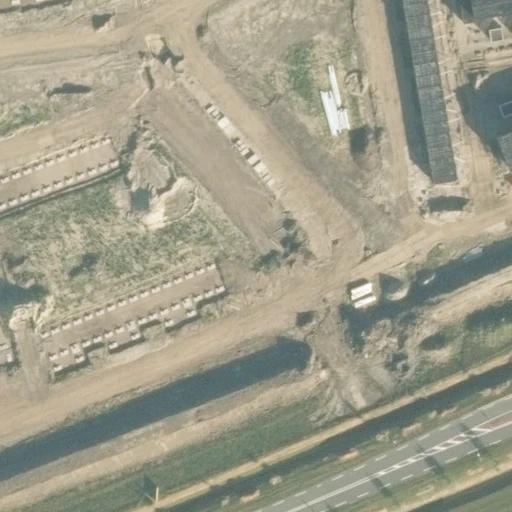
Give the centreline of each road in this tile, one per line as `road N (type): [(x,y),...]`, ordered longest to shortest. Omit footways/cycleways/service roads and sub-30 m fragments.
road 1 (residential): [(0,421),(364,276)]
road 2 (residential): [(163,15),(364,276)]
road 3 (residential): [(366,0),(422,251)]
road 4 (primary): [(285,511),(453,440)]
road 5 (residential): [(163,15),(124,34),(0,60)]
